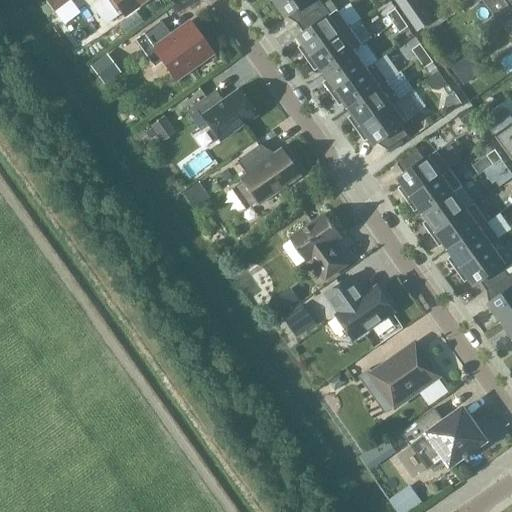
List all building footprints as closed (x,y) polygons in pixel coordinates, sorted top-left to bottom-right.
[(106,0),(116,13),(120,10),(123,14),(143,0),(106,0)] [(303,19),(318,8),(323,5),(319,0),(274,0),(286,16),(296,9),(303,19)] [(171,12),(176,21),(192,10),(186,2),(171,12)] [(307,58),(350,28),(337,10),(325,18),(318,8),(303,19),(297,23),(304,33),(299,37),(304,44),(300,47),(307,58)] [(393,24),(402,18),(395,8),(387,14),(393,24)] [(402,18),(393,24),(400,32),(408,26),(402,18)] [(210,51),(190,24),(175,34),(169,33),(160,21),(133,39),(146,56),(154,51),(172,78),(210,51)] [(324,73),(363,45),(350,28),(307,58),(315,68),(319,66),(324,73)] [(418,59),(427,53),(420,43),(412,49),(418,59)] [(332,93),(375,63),(374,62),(366,68),(355,52),(363,46),(363,45),(324,73),(329,80),(325,82),(332,93)] [(447,55),(458,77),(480,67),(469,45),(447,55)] [(427,53),(418,59),(425,68),(433,62),(427,53)] [(349,108),(387,81),(375,63),(332,93),(340,104),(344,101),(349,108)] [(423,75),(434,90),(446,80),(435,66),(423,75)] [(357,128),(400,98),(387,81),(349,108),(354,115),(350,118),(357,128)] [(220,141),(256,115),(237,89),(213,106),(206,96),(185,111),(199,131),(208,124),(220,141)] [(400,98),(357,128),(365,139),(369,136),(374,144),(380,140),(387,150),(408,135),(401,125),(413,116),(400,98)] [(146,114),(153,136),(171,130),(164,109),(146,114)] [(239,177),(258,204),(298,176),(279,149),(268,157),(259,144),(236,161),(245,173),(239,177)] [(407,199),(450,169),(437,151),(425,159),(417,149),(397,164),(404,174),(398,178),(404,185),(400,188),(407,199)] [(494,165),(502,159),(495,149),(487,155),(494,165)] [(173,168),(185,183),(203,169),(191,154),(173,168)] [(502,159),(494,165),(500,173),(508,167),(502,159)] [(450,169),(407,199),(415,209),(419,207),(424,214),(463,187),(450,169)] [(463,187),(424,214),(428,221),(425,223),(432,234),(475,204),(463,187)] [(449,249),(488,222),(475,204),(432,234),(440,245),(444,242),(449,249)] [(307,261),(311,258),(326,279),(347,264),(332,243),(341,236),(325,214),(290,238),(307,261)] [(457,269),(500,240),(488,222),(449,249),(454,256),(450,259),(457,269)] [(492,287),(508,276),(501,266),(505,264),(492,246),(500,240),(457,269),(465,280),(469,277),(474,285),(480,281),(487,291),(492,287)] [(502,322),(511,315),(511,273),(508,276),(492,287),(499,297),(489,304),(502,322)] [(353,339),(394,310),(377,286),(364,296),(350,276),(325,294),(339,313),(336,315),(353,339)] [(511,335),(511,315),(502,322),(511,335)] [(377,336),(393,324),(387,316),(370,328),(377,336)] [(373,373),(370,368),(358,376),(374,398),(383,391),(395,407),(440,375),(426,356),(425,357),(415,344),(373,373)] [(443,421),(434,408),(402,431),(428,470),(445,458),(450,466),(464,456),(465,458),(470,454),(468,453),(473,449),(475,452),(487,444),(485,441),(486,440),(463,408),(443,421)]
